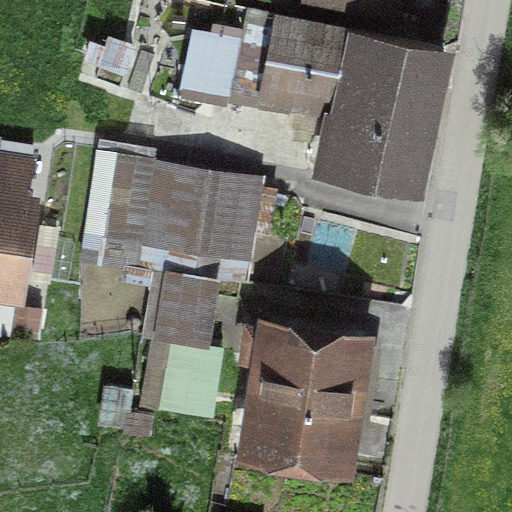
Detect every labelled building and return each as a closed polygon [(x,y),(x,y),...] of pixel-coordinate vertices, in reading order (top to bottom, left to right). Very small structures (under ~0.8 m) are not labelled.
[(400,0),(304,0),(302,12),(394,32),(400,0)] [(422,196),(448,54),(278,23),(263,109),(327,120),(317,177),(422,196)] [(30,166),(0,161),(0,305),(21,309),(37,203),(25,201),(30,166)] [(246,263),(258,183),(122,163),(111,243),(172,251),(218,259),(246,263)] [(218,259),(172,251),(159,328),(205,336),(218,259)] [(370,337),(262,320),(239,465),(347,482),(370,337)]
